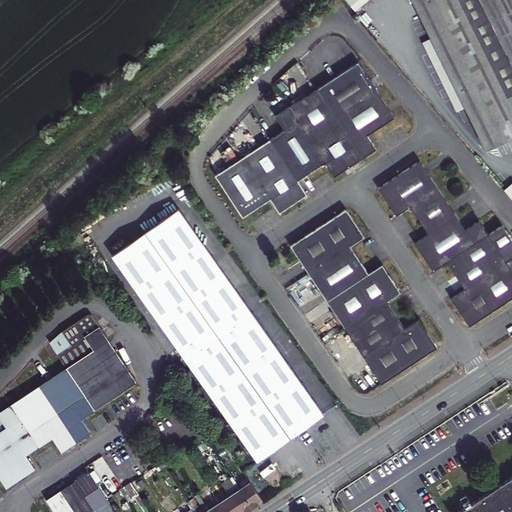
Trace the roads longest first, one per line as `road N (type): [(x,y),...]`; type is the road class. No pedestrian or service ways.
road 1 (residential): [(439,129),(338,17),(283,61),(186,163),(246,254)]
road 2 (residential): [(11,508),(137,419),(149,405),(154,375),(113,307),(92,299),(69,306),(0,383)]
road 3 (track): [(242,0),(0,204)]
road 4 (residential): [(246,254),(358,404),(379,403),(463,348)]
road 5 (tertiary): [(275,511),(481,375)]
road 6 (unknown): [(511,169),(474,145),(415,69),(398,27),(402,0)]
road 7 (residential): [(463,348),(355,183)]
road 8 (residential): [(246,254),(355,183)]
